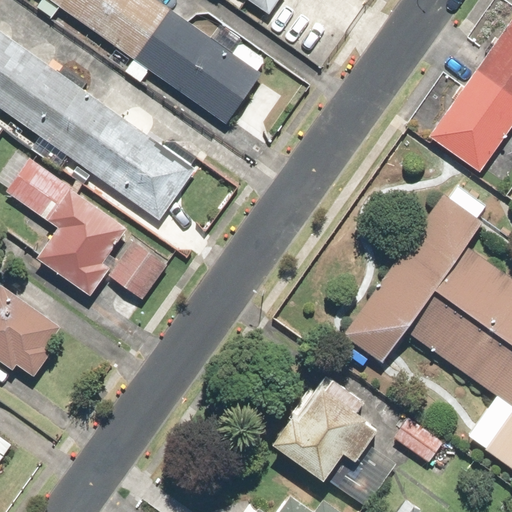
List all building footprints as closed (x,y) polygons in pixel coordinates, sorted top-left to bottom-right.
[(49,0),(131,59),(123,70),(141,83),(149,72),(224,127),(260,76),(256,73),(266,60),(242,42),(233,55),(156,0),(49,0)] [(247,0),(269,16),(280,0),(247,0)] [(511,15),(428,137),(477,171),(511,121),(511,15)] [(0,109),(159,222),(196,169),(0,30),(0,109)] [(0,182),(8,189),(5,192),(55,229),(32,260),(87,301),(106,275),(142,302),(171,264),(30,158),(28,161),(16,153),(0,174),(0,182)] [(480,220),(441,192),(340,334),(380,362),(402,330),(511,408),(511,413),(488,448),(511,465),(511,279),(463,244),(480,220)] [(0,364),(12,373),(17,366),(33,378),(53,352),(48,348),(61,331),(0,284),(0,364)] [(365,400),(326,369),(270,441),(319,480),(340,453),(352,463),(377,431),(354,414),(365,400)] [(405,413),(389,435),(427,462),(442,440),(405,413)] [(0,458),(10,444),(0,436),(0,458)] [(261,511),(257,508),(253,511),(341,511),(322,497),(311,511),(287,493),(272,511),(261,511)] [(418,511),(403,501),(394,511),(418,511)]
